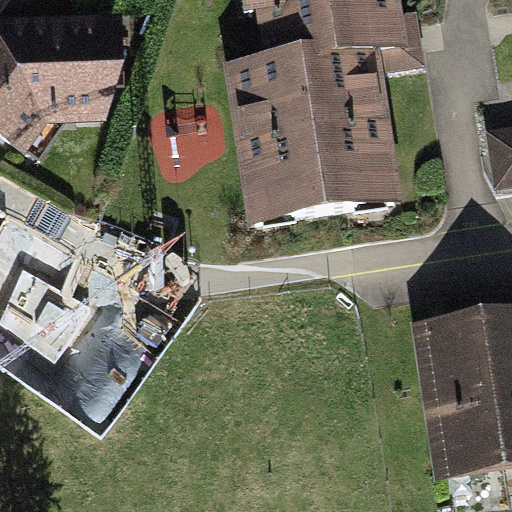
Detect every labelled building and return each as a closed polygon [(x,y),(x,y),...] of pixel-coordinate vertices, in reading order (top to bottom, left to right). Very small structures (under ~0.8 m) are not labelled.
[(263,0),(265,15),(274,68),(233,75),(254,210),(283,206),(293,220),(357,211),(363,194),(392,189),(374,71),(367,28),(395,23),(391,0),(263,0)] [(249,0),(251,17),(265,15),(263,0),(249,0)] [(414,20),(395,23),(367,28),(374,71),(420,63),(414,20)] [(114,78),(113,31),(0,35),(0,137),(21,152),(42,122),(68,121),(100,120),(114,78)] [(42,122),(21,152),(39,164),(68,121),(42,122)] [(511,133),(491,137),(499,189),(511,186),(511,133)] [(363,194),(357,211),(394,205),(392,189),(363,194)] [(283,206),(254,210),(256,226),(293,220),(283,206)] [(94,306),(22,266),(0,316),(0,325),(56,363),(94,306)] [(511,323),(428,336),(448,477),(511,467),(511,323)]
